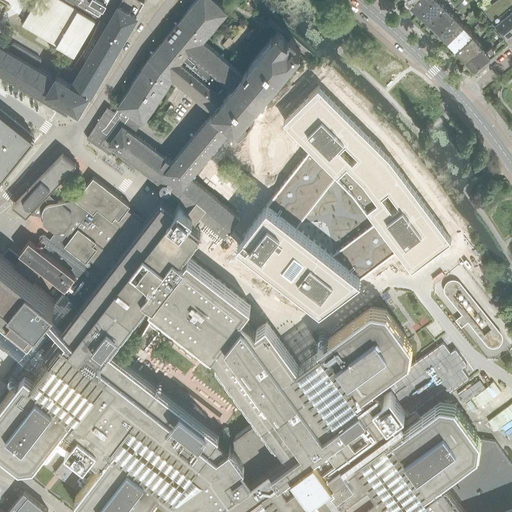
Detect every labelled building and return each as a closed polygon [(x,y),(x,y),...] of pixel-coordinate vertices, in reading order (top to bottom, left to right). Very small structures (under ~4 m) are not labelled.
[(73,0),(72,2),(77,5),(78,3),(89,9),(88,11),(93,14),(94,12),(101,17),(96,27),(94,26),(92,31),(94,31),(86,47),(82,53),(80,52),(77,56),(79,57),(74,65),(71,69),(62,63),(56,73),(57,73),(53,79),(50,77),(51,75),(38,67),(41,61),(40,58),(14,42),(11,43),(7,49),(0,44),(0,68),(66,107),(65,109),(75,114),(76,112),(80,114),(82,110),(92,94),(90,92),(144,1),(142,0),(73,0)] [(64,0),(36,0),(23,23),(74,54),(96,19),(64,0)] [(160,188),(164,191),(167,191),(168,191),(170,189),(199,212),(222,232),(225,234),(239,216),(237,215),(190,175),(224,133),(229,127),(233,130),(271,86),(300,51),(301,50),(294,44),(296,42),(291,37),(289,39),(278,30),(243,72),(203,39),(208,34),(227,10),(228,9),(217,0),(196,0),(185,14),(150,57),(119,104),(119,105),(115,111),(108,106),(96,125),(88,137),(111,152),(115,146),(142,166),(157,178),(162,182),(160,184),(160,188)] [(412,0),(409,4),(419,13),(431,0),(412,0)] [(431,0),(419,13),(428,22),(444,6),(438,0),(431,0)] [(511,8),(505,0),(496,0),(492,3),(511,26),(511,8)] [(464,5),(461,3),(456,8),(458,11),(464,5)] [(506,37),(511,31),(511,26),(492,3),(483,9),(493,22),(491,24),(495,27),(496,26),(506,37)] [(438,31),(453,15),(444,6),(428,22),(435,28),(438,31)] [(476,13),(473,10),(465,18),(468,20),(476,13)] [(443,36),(446,39),(463,24),(453,15),(438,31),(443,36)] [(251,30),(252,27),(244,21),(240,27),(241,28),(234,38),(232,36),(227,41),(236,48),(239,43),(237,42),(241,37),(244,39),(251,30)] [(483,25),(480,22),(474,27),(477,30),(483,25)] [(452,45),(455,49),(472,34),(463,24),(446,39),(452,45)] [(481,43),(464,58),(472,67),(475,67),(494,51),(494,47),(492,45),(494,44),(489,37),(496,32),(492,28),(483,36),(486,39),(481,43)] [(455,49),(464,58),(481,43),(473,34),(472,34),(455,49)] [(237,242),(321,307),(398,248),(412,266),(451,236),(389,155),(317,84),(283,119),(310,146),(237,242)] [(0,173),(0,174),(1,173),(0,173),(8,163),(9,163),(10,161),(18,151),(19,151),(20,149),(21,147),(22,147),(25,143),(24,143),(28,139),(29,139),(28,138),(28,136),(29,136),(0,112),(0,173)] [(26,214),(31,209),(48,192),(77,162),(63,151),(12,204),(26,214)] [(511,511),(511,463),(494,439),(480,437),(455,403),(440,401),(402,428),(401,427),(404,425),(397,415),(405,409),(391,390),(382,396),(375,386),(373,388),(372,386),(409,359),(411,343),(386,309),(371,307),(331,337),(317,346),(319,349),(317,351),(313,354),(308,357),(298,365),(266,321),(256,329),(250,321),(242,315),(250,305),(187,256),(184,261),(179,258),(187,247),(189,245),(201,230),(191,222),(197,215),(197,214),(178,199),(178,200),(172,208),(164,202),(162,200),(156,208),(153,212),(150,216),(146,222),(128,208),(130,204),(94,175),(76,198),(58,201),(48,192),(31,209),(32,210),(33,210),(34,210),(33,213),(43,216),(44,224),(44,223),(55,231),(50,238),(45,235),(41,240),(46,243),(42,248),(29,238),(19,251),(32,261),(28,265),(20,259),(14,267),(0,255),(0,339),(18,355),(15,359),(9,366),(22,376),(0,403),(0,450),(2,452),(19,466),(35,464),(38,460),(58,476),(79,492),(76,496),(78,511),(79,511),(144,511),(158,494),(168,501),(175,511),(511,511)] [(462,315),(456,321),(462,328),(468,322),(487,346),(489,347),(490,348),(492,348),(494,348),(495,348),(496,348),(498,347),(499,347),(500,346),(501,345),(502,343),(502,342),(503,339),(503,338),(502,336),(501,334),(459,282),(458,281),(457,280),(455,280),(452,280),(450,280),(449,281),(447,281),(447,282),(445,283),(445,285),(444,287),(444,289),(444,292),(446,294),(463,315),(462,315)] [(396,397),(400,402),(402,401),(410,413),(445,387),(448,392),(468,377),(461,368),(466,364),(455,349),(450,353),(443,343),(388,383),(398,396),(396,397)] [(9,366),(16,357),(0,344),(0,394),(9,383),(2,376),(9,366)] [(467,400),(474,410),(502,391),(495,380),(467,400)] [(511,409),(509,405),(488,419),(495,429),(511,417),(511,409)] [(46,511),(48,510),(24,490),(6,511),(3,511),(0,509),(0,511),(46,511)]
